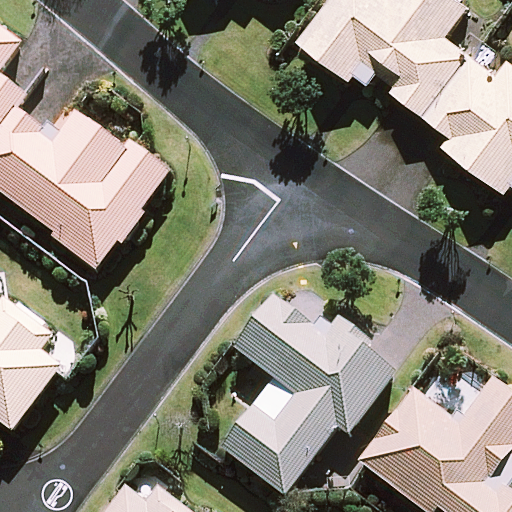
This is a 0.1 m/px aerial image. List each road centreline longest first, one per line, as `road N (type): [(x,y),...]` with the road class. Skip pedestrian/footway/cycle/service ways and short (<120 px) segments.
road 1 (unclassified): [(292,178),(44,511)]
road 2 (unclassified): [(83,0),(292,178)]
road 3 (unclassified): [(292,178),(511,310)]
